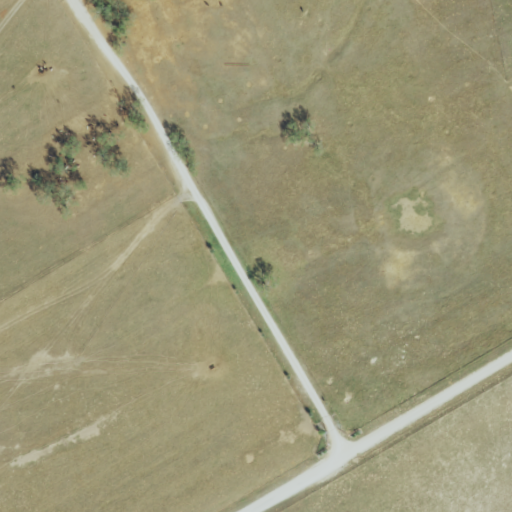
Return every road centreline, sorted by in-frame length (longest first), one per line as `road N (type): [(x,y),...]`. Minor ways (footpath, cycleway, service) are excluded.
road 1 (track): [(342,449),(74,0)]
road 2 (residential): [(248,511),(511,353)]
